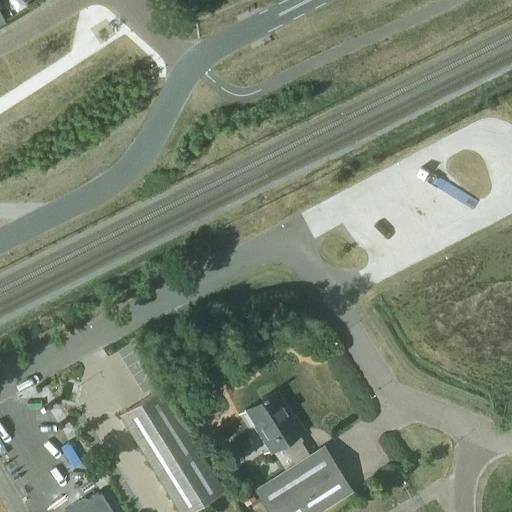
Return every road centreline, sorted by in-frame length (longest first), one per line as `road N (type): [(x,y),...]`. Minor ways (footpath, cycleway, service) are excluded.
road 1 (unclassified): [(0,386),(274,244),(291,249),(317,276),(385,388),(477,432)]
road 2 (tertiary): [(195,60),(125,173),(0,240)]
road 3 (tertiary): [(195,60),(308,0)]
